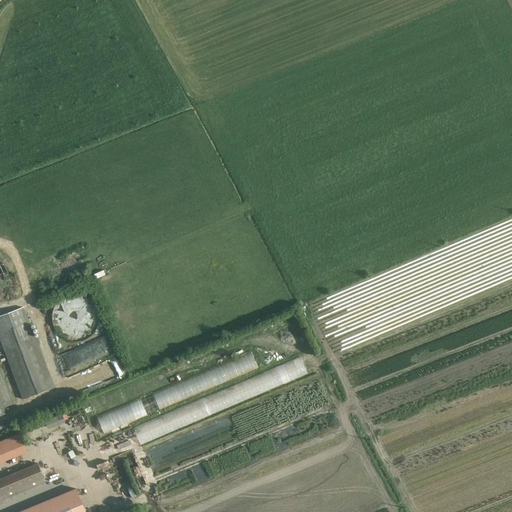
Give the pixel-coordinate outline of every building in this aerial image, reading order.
[(107,270),(97,273),(99,279),(109,276),(107,270)] [(51,388),(24,308),(0,316),(0,337),(21,398),(51,388)] [(79,348),(85,365),(90,363),(84,347),(79,348)] [(207,386),(260,369),(256,355),(202,373),(207,386)] [(0,414),(16,409),(0,366),(0,414)] [(100,370),(73,380),(77,391),(104,381),(100,370)] [(106,408),(122,402),(119,395),(104,400),(106,408)] [(106,431),(164,408),(159,396),(101,420),(106,431)] [(51,429),(63,424),(60,417),(48,422),(51,429)] [(21,434),(0,442),(0,462),(19,454),(17,450),(26,447),(21,434)] [(75,467),(80,465),(74,453),(69,456),(75,467)] [(38,463),(0,478),(0,505),(47,485),(38,463)] [(85,511),(76,489),(17,511),(85,511)]
